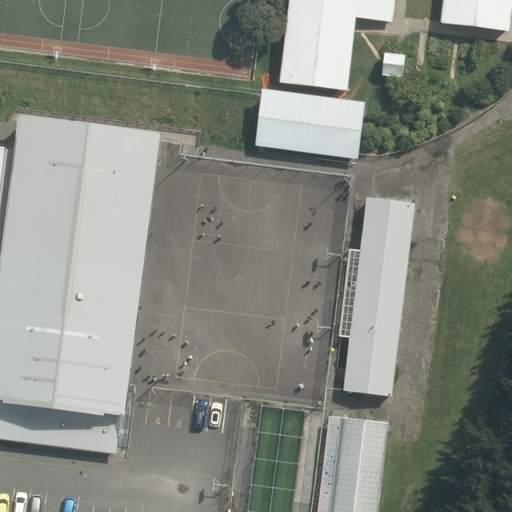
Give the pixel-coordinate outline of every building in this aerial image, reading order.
[(282,0),(274,75),(345,83),(353,17),(383,20),(384,0),(282,0)] [(511,0),(442,0),(439,31),(511,39),(511,0)] [(362,102),(259,90),(252,150),(355,162),(362,102)] [(0,443),(117,458),(120,426),(127,427),(162,143),(20,123),(16,151),(7,151),(6,157),(0,156),(0,443)] [(414,199),(365,194),(343,390),(392,395),(414,199)] [(376,511),(388,416),(338,410),(326,511),(376,511)]
